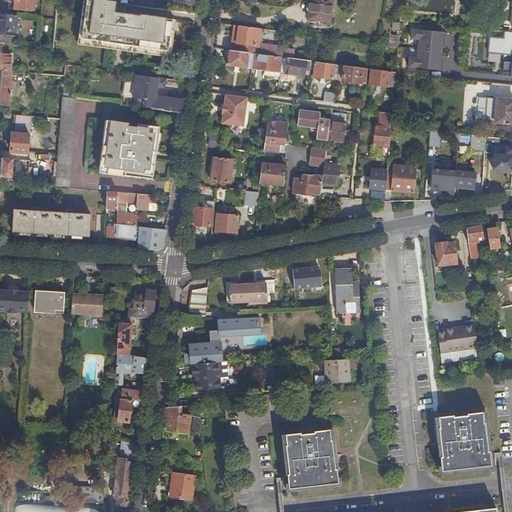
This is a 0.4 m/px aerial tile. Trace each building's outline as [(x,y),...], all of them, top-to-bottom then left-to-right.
[(15,0),(20,1),(19,10),(31,11),(31,10),(34,10),(35,0),(15,0)] [(87,24),(89,0),(83,0),(78,44),(171,57),(176,20),(169,19),(167,36),(170,36),(168,50),(82,38),(84,23),(87,24)] [(115,3),(96,0),(89,0),(87,24),(84,23),(82,38),(168,50),(170,36),(167,36),(169,19),(140,15),(140,17),(126,15),(114,13),(115,3)] [(133,0),(133,5),(155,8),(155,0),(133,0)] [(332,0),(310,0),(308,19),(315,20),(315,24),(319,25),(320,20),(330,21),(332,0)] [(127,4),(115,3),(114,13),(126,15),(127,4)] [(17,15),(0,14),(0,30),(16,32),(17,15)] [(263,29),(234,25),(232,42),(235,42),(234,51),(254,54),(283,58),(288,58),(294,59),(295,50),(282,48),(282,46),(261,43),(259,43),(260,32),(263,33),(263,29)] [(1,35),(0,42),(15,43),(15,36),(1,35)] [(0,70),(10,71),(11,56),(0,56),(1,46),(0,45),(0,70)] [(511,48),(511,46),(499,45),(497,69),(510,70),(511,48)] [(396,72),(398,48),(390,46),(388,72),(396,72)] [(234,51),(226,50),(225,58),(229,59),(228,66),(247,68),(247,69),(252,69),(254,54),(234,51)] [(254,54),(252,69),(264,71),(263,76),(280,78),(283,58),(254,54)] [(294,59),(288,58),(286,73),(305,76),(305,70),(310,70),(312,62),(294,59)] [(338,80),(340,65),(317,62),(314,77),(338,80)] [(366,84),(368,69),(345,66),(343,81),(366,84)] [(12,81),(12,71),(10,71),(0,70),(0,104),(9,105),(11,87),(13,87),(14,82),(12,81)] [(396,72),(388,72),(372,70),(370,85),(388,87),(389,78),(395,79),(396,73),(396,72)] [(158,78),(136,75),(135,83),(133,98),(145,100),(144,107),(182,112),(183,101),(162,98),(162,102),(154,101),(155,96),(158,78)] [(133,98),(135,83),(125,81),(123,96),(133,98)] [(325,92),(324,101),(335,103),(336,93),(325,92)] [(247,98),(227,95),(226,103),(224,103),(223,113),(224,113),(223,122),(243,125),(247,98)] [(76,98),(62,96),(60,128),(55,183),(55,186),(69,188),(76,98)] [(511,99),(497,98),(496,114),(490,114),(491,106),(494,106),(495,98),(477,97),(475,121),(511,123),(511,99)] [(124,104),(104,102),(102,119),(109,120),(105,156),(108,156),(106,173),(125,175),(126,169),(131,169),(131,173),(148,175),(149,160),(150,157),(147,157),(148,151),(155,151),(157,142),(152,141),(154,126),(139,124),(139,127),(127,125),(128,122),(121,121),(124,104)] [(328,140),(331,121),(320,120),(321,113),(300,110),(298,125),(318,128),(317,138),(328,140)] [(391,128),(392,113),(381,112),(379,127),(376,126),(373,158),(388,159),(391,128)] [(11,151),(29,152),(32,116),(15,114),(11,151)] [(328,140),(343,142),(345,123),(331,121),(328,140)] [(468,127),(467,135),(472,135),(480,136),(480,129),(468,127)] [(438,132),(430,131),(429,147),(437,147),(438,132)] [(266,132),(263,154),(263,161),(279,163),(280,150),(284,151),(286,135),(266,132)] [(485,152),(486,136),(480,136),(472,135),(470,151),(485,152)] [(310,165),(317,166),(319,149),(312,148),(310,165)] [(325,167),(325,162),(327,150),(319,149),(317,166),(325,167)] [(150,157),(149,160),(154,161),(155,151),(148,151),(147,157),(150,157)] [(493,170),(511,171),(511,155),(495,154),(493,170)] [(211,178),(211,180),(231,182),(234,160),(214,157),(213,159),(212,159),(211,165),(213,165),(212,172),(211,172),(210,178),(211,178)] [(13,159),(2,158),(1,174),(1,179),(11,180),(13,159)] [(324,177),(323,184),(338,186),(340,167),(339,166),(339,164),(325,162),(325,167),(324,177)] [(456,172),(455,188),(474,189),(476,173),(465,173),(466,164),(457,163),(456,172)] [(416,167),(388,164),(387,169),(386,190),(385,191),(413,194),(416,167)] [(386,190),(387,169),(384,169),(384,171),(372,170),(370,189),(386,190)] [(448,195),(454,195),(455,188),(456,172),(449,171),(433,170),(431,190),(433,191),(439,192),(440,191),(448,191),(448,195)] [(259,192),(283,194),(285,177),(261,175),(259,192)] [(312,194),(313,194),(315,175),(313,175),(312,180),(304,179),(296,178),(294,194),(311,196),(312,194)] [(313,194),(321,195),(323,184),(324,177),(315,175),(313,194)] [(252,202),(260,203),(259,194),(259,192),(247,191),(246,201),(252,202)] [(136,202),(137,194),(118,192),(118,196),(118,208),(117,220),(117,224),(136,226),(137,215),(126,214),(126,202),(136,202)] [(146,202),(147,194),(137,194),(136,202),(136,210),(155,211),(155,205),(154,202),(146,202)] [(118,208),(118,196),(107,196),(106,208),(118,208)] [(197,205),(194,205),(192,225),(213,227),(214,210),(197,208),(197,205)] [(31,210),(13,209),(12,232),(89,236),(90,214),(73,213),(73,210),(65,209),(65,212),(38,211),(38,208),(31,207),(31,210)] [(238,216),(217,214),(215,232),(218,232),(218,234),(221,235),(222,232),(237,233),(238,216)] [(135,240),(136,226),(117,224),(114,223),(114,225),(114,227),(113,238),(135,240)] [(482,226),(467,229),(471,260),(479,258),(477,243),(479,243),(479,238),(484,237),(482,226)] [(163,246),(166,230),(139,227),(137,250),(155,251),(163,246)] [(501,247),(498,228),(488,230),(491,249),(501,247)] [(448,243),(436,245),(438,266),(457,264),(455,244),(448,245),(448,243)] [(293,269),(294,290),(318,288),(316,268),(293,269)] [(336,311),(360,310),(360,282),(353,283),(352,270),(335,270),(336,311)] [(271,280),(255,281),(255,284),(268,284),(268,303),(271,303),(271,280)] [(242,284),(242,282),(227,282),(227,303),(230,303),(230,285),(242,284)] [(248,302),(249,284),(242,284),(230,285),(230,303),(248,302)] [(255,284),(249,284),(248,302),(249,302),(249,304),(268,303),(268,284),(255,284)] [(207,313),(209,287),(193,290),(190,317),(206,316),(207,313)] [(25,312),(27,292),(16,291),(16,290),(6,290),(6,291),(0,290),(0,310),(4,311),(4,312),(14,313),(14,312),(25,312)] [(155,311),(158,292),(147,290),(147,295),(135,294),(133,309),(143,310),(155,311)] [(62,295),(53,295),(34,294),(33,312),(61,314),(62,307),(62,295)] [(103,316),(104,296),(70,294),(69,314),(103,316)] [(154,319),(155,311),(143,310),(142,319),(154,319)] [(360,318),(360,310),(336,311),(337,319),(360,318)] [(135,326),(135,319),(120,318),(118,354),(130,356),(130,349),(132,349),(133,326),(135,326)] [(441,354),(478,349),(475,325),(445,330),(445,332),(438,333),(441,354)] [(193,364),(223,362),(221,342),(191,345),(190,346),(191,354),(186,354),(185,355),(186,365),(193,364)] [(147,375),(149,359),(130,356),(118,354),(117,384),(124,385),(124,373),(147,375)] [(228,379),(226,362),(223,362),(193,364),(194,376),(196,375),(198,392),(220,390),(219,380),(228,379)] [(326,363),(326,371),(327,371),(328,377),(326,377),(325,377),(325,385),(351,383),(349,362),(326,363)] [(143,402),(144,392),(123,389),(122,395),(116,394),(116,398),(143,402)] [(142,409),(143,402),(116,398),(115,419),(119,419),(119,421),(130,422),(132,408),(142,409)] [(181,407),(167,408),(164,430),(189,434),(192,416),(180,415),(181,407)] [(442,472),(445,472),(460,470),(459,467),(464,466),(473,465),(473,469),(483,468),(491,467),(490,458),(490,453),(490,452),(489,452),(488,449),(485,423),(484,423),(483,413),(475,414),(468,415),(468,416),(457,418),(455,418),(454,416),(439,418),(440,429),(439,429),(442,457),(441,457),(442,472)] [(202,435),(201,417),(194,417),(192,434),(202,435)] [(287,479),(288,483),(289,489),(306,487),(306,484),(319,483),(320,486),(338,483),(336,469),(335,469),(332,441),(330,441),(329,430),(314,432),(314,434),(300,435),(300,433),(285,435),(288,474),(287,475),(287,479)] [(137,442),(125,441),(122,459),(127,460),(127,462),(135,464),(137,442)] [(498,457),(501,483),(501,486),(504,511),(509,511),(507,485),(503,451),(496,452),(497,457),(498,457)] [(118,506),(128,508),(135,464),(127,462),(127,460),(122,459),(119,459),(117,472),(118,472),(115,496),(115,498),(119,500),(118,506)] [(173,498),(192,500),(195,477),(174,474),(173,483),(175,483),(173,498)] [(280,508),(280,511),(284,511),(284,508),(282,484),(288,483),(287,479),(277,479),(280,508)]
